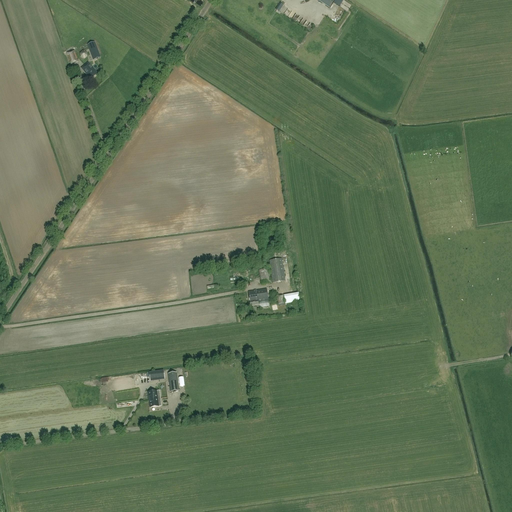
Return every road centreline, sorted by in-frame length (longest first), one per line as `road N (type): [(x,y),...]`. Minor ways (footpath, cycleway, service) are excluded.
road 1 (unclassified): [(0,316),(210,0)]
road 2 (unknown): [(0,326),(242,291)]
